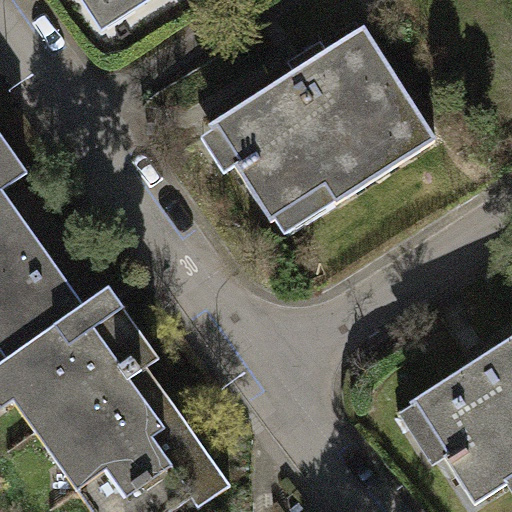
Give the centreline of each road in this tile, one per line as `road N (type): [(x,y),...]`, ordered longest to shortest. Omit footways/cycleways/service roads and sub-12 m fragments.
road 1 (residential): [(0,6),(263,368)]
road 2 (residential): [(263,368),(511,209)]
road 3 (residential): [(263,368),(371,511)]
